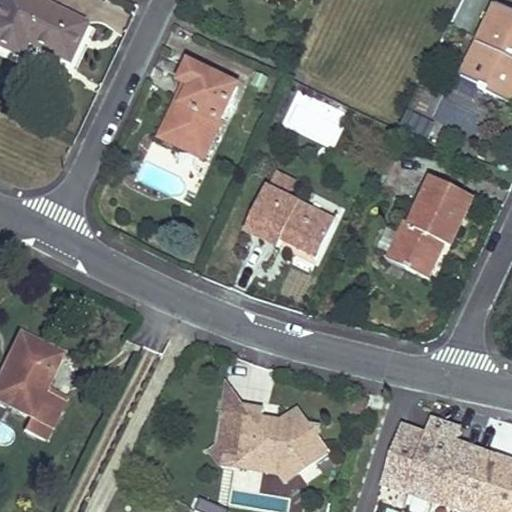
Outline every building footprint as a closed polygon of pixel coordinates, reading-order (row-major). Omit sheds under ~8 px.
[(25,44),(66,64),(84,26),(28,0),(1,0),(0,3),(0,49),(18,58),(25,44)] [(506,103),(511,90),(511,15),(497,8),(462,79),(481,88),(479,90),(506,103)] [(188,95),(168,138),(206,155),(237,88),(189,66),(178,90),(183,92),(188,95)] [(188,95),(183,92),(159,141),(203,161),(206,155),(168,138),(188,95)] [(426,144),(434,127),(408,114),(400,132),(426,144)] [(391,263),(427,281),(444,246),(450,249),(472,202),(434,183),(412,229),(409,227),(391,263)] [(280,241),(319,259),(335,222),(267,192),(247,237),(276,250),(280,241)] [(43,442),(57,413),(37,403),(44,387),(60,356),(19,336),(0,374),(0,401),(29,416),(22,431),(43,442)] [(37,403),(57,413),(64,397),(44,387),(37,403)] [(263,410),(244,408),(239,461),(276,464),(285,476),(290,481),(331,447),(319,433),(320,422),(309,421),(297,407),(282,419),(290,428),(284,433),(273,419),(262,419),(263,410)] [(458,511),(466,511),(485,455),(455,445),(460,432),(430,423),(425,437),(401,429),(382,486),(458,511)] [(511,511),(511,464),(485,455),(466,511),(511,511)] [(276,464),(239,461),(238,472),(285,476),(276,464)]
